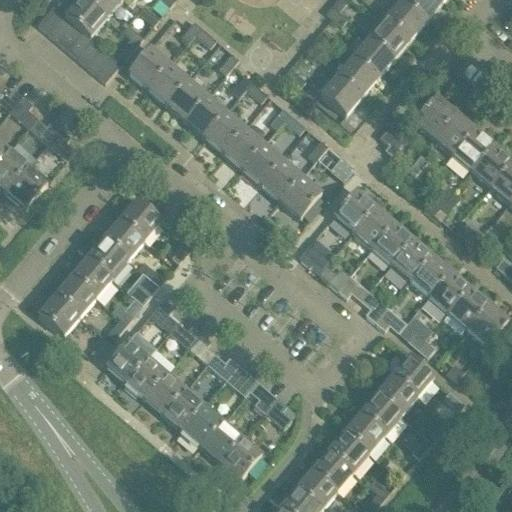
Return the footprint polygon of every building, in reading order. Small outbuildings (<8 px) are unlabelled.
[(83,0),(81,2),(107,24),(123,5),(116,0),(83,0)] [(155,0),(170,12),(176,5),(169,0),(155,0)] [(341,0),(332,11),(339,17),(352,2),(349,0),(341,0)] [(404,0),(400,5),(425,27),(442,8),(432,0),(404,0)] [(90,44),(107,24),(81,2),(65,22),(72,28),(82,36),(90,44)] [(409,46),(425,27),(400,5),(384,24),(409,46)] [(46,38),(62,19),(52,11),(37,30),(46,38)] [(154,31),(160,24),(144,11),(138,18),(154,31)] [(347,25),(339,17),(332,11),(325,19),(341,32),(347,25)] [(72,28),(65,22),(62,19),(46,38),(56,46),(72,28)] [(394,64),(409,46),(384,24),(369,43),(394,64)] [(196,40),(202,33),(194,26),(181,42),(188,48),(196,40)] [(66,55),(82,36),(72,28),(56,46),(66,55)] [(130,44),(137,50),(143,43),(128,30),(122,37),(130,44)] [(202,33),(196,40),(210,52),(216,45),(202,33)] [(82,36),(66,55),(76,63),(91,45),(90,44),(82,36)] [(313,60),(326,45),(319,39),(306,54),(313,60)] [(352,62),(378,83),(394,64),(369,43),(352,62)] [(125,65),(137,50),(130,44),(118,59),(125,65)] [(85,72),(101,53),(91,45),(76,63),(85,72)] [(95,80),(111,61),(101,53),(85,72),(95,80)] [(148,96),(170,70),(150,53),(128,79),(148,96)] [(226,81),(233,72),(239,65),(232,59),(218,74),(225,80),(226,81)] [(111,61),(95,80),(105,88),(121,70),(111,61)] [(362,102),(378,83),(352,62),(336,81),(362,102)] [(167,112),(189,86),(170,70),(148,96),(167,112)] [(299,94),(305,87),(289,74),(283,81),(299,94)] [(345,122),(362,102),(336,81),(320,100),(345,122)] [(246,95),(252,88),(245,82),(232,97),(239,103),(246,95)] [(189,86),(167,112),(186,128),(207,102),(189,86)] [(252,88),(246,95),(261,108),(267,101),(252,88)] [(0,90),(0,107),(1,108),(9,98),(0,90)] [(207,102),(186,128),(205,144),(226,118),(207,102)] [(433,144),(454,118),(435,102),(414,128),(433,144)] [(37,123),(38,123),(28,114),(19,124),(29,132),(37,123)] [(284,127),(290,120),(282,114),(269,129),(277,135),(284,127)] [(224,160),(245,134),(226,118),(205,144),(224,160)] [(452,160),(473,134),(454,118),(433,144),(452,160)] [(290,120),(284,127),(299,140),(305,133),(290,120)] [(29,133),(48,149),(61,134),(50,125),(46,131),(37,123),(29,132),(29,133)] [(388,151),(397,141),(388,133),(379,143),(388,151)] [(245,134),(224,160),(243,176),(264,151),(245,134)] [(470,176),(492,150),(473,134),(452,160),(470,176)] [(397,141),(388,151),(384,156),(391,162),(404,147),(397,141)] [(321,159),(328,152),(321,146),(307,161),(314,167),(321,159)] [(68,165),(76,155),(66,147),(57,157),(68,165)] [(0,166),(9,156),(0,148),(0,166)] [(489,192),(511,167),(492,150),(470,176),(489,192)] [(261,192),(283,167),(264,151),(243,176),(261,192)] [(328,152),(321,159),(337,172),(343,165),(328,152)] [(0,192),(6,197),(28,172),(9,156),(0,166),(0,192)] [(414,181),(427,166),(420,160),(407,175),(414,181)] [(283,167),(261,192),(280,208),(301,183),(283,167)] [(509,208),(511,204),(511,167),(489,192),(509,208)] [(28,172),(6,197),(26,214),(48,189),(28,172)] [(301,183),(280,208),(300,225),(321,199),(301,183)] [(353,238),(374,213),(355,196),(333,221),(353,238)] [(438,213),(439,214),(446,220),(459,204),(452,198),(445,206),(438,213)] [(445,206),(437,200),(426,213),(433,220),(439,214),(438,213),(445,206)] [(119,225),(144,246),(160,227),(135,206),(119,225)] [(372,255),(393,229),(374,213),(353,238),(372,255)] [(128,265),(144,246),(119,225),(103,244),(128,265)] [(477,246),(483,239),(467,226),(461,233),(477,246)] [(391,271),(412,245),(393,229),(372,255),(391,271)] [(490,230),(483,239),(477,246),(484,252),(497,237),(490,230)] [(112,284),(128,265),(103,244),(87,263),(112,284)] [(409,287),(431,261),(412,245),(391,271),(409,287)] [(178,268),(191,253),(184,247),(171,263),(178,268)] [(308,271),(317,261),(321,256),(311,248),(298,262),(308,271)] [(318,279),(326,269),(317,261),(308,271),(318,279)] [(429,303),(450,278),(431,261),(409,287),(429,303)] [(96,303),(112,284),(87,263),(71,281),(96,303)] [(510,284),(511,284),(511,282),(511,271),(502,263),(495,271),(510,284)] [(328,288),(336,278),(326,269),(318,279),(328,288)] [(151,286),(158,292),(164,284),(149,271),(143,278),(151,286)] [(336,278),(328,288),(337,296),(350,281),(341,273),(336,278)] [(447,319),(469,294),(450,278),(429,303),(447,319)] [(80,322),(96,303),(71,281),(55,300),(80,322)] [(351,298),(361,306),(369,297),(350,281),(337,296),(346,304),(351,298)] [(137,292),(131,300),(143,310),(149,302),(137,292)] [(466,335),(487,310),(469,294),(447,319),(466,335)] [(370,314),(378,305),(369,297),(361,306),(370,314)] [(63,342),(80,322),(55,300),(38,320),(63,342)] [(378,305),(370,314),(365,319),(374,328),(387,312),(378,305)] [(159,329),(169,337),(178,327),(168,319),(172,314),(163,306),(162,306),(150,321),(159,329)] [(120,323),(127,329),(133,322),(117,309),(111,316),(120,323)] [(487,310),(466,335),(486,352),(507,326),(487,310)] [(388,330),(397,320),(387,312),(374,328),(384,336),(388,330)] [(397,320),(388,330),(398,338),(406,329),(397,320)] [(114,344),(127,329),(120,323),(107,338),(114,344)] [(179,346),(188,353),(200,338),(192,330),(187,336),(178,327),(169,337),(179,346)] [(417,354),(425,344),(416,337),(408,347),(417,354)] [(197,361),(206,369),(215,359),(205,351),(210,346),(200,338),(188,353),(197,361)] [(98,363),(110,349),(103,343),(91,357),(98,363)] [(425,344),(417,354),(427,363),(435,353),(425,344)] [(126,389),(147,364),(127,347),(106,373),(126,389)] [(215,359),(206,369),(216,378),(225,368),(224,367),(215,359)] [(392,381),(417,403),(434,383),(408,362),(392,381)] [(144,405),(165,380),(147,364),(126,389),(144,405)] [(455,387),(464,377),(454,369),(446,379),(455,387)] [(249,396),(257,386),(247,378),(239,388),(249,396)] [(163,421),(184,396),(165,380),(144,405),(163,421)] [(401,422),(417,403),(392,381),(375,400),(401,422)] [(253,410),(263,418),(276,402),(257,386),(249,396),(258,404),(253,410)] [(182,437),(203,412),(184,396),(163,421),(182,437)] [(459,417),(465,410),(449,397),(443,404),(459,417)] [(385,441),(401,422),(375,400),(359,419),(385,441)] [(282,435),(291,424),(282,416),(286,411),(276,402),(263,418),(282,435)] [(201,453),(222,428),(203,412),(182,437),(201,453)] [(264,431),(269,424),(263,419),(258,426),(264,431)] [(369,459),(385,441),(359,419),(344,437),(369,459)] [(435,445),(449,429),(441,423),(428,438),(435,445)] [(220,469),(241,444),(222,428),(201,453),(220,469)] [(353,479),(369,459),(344,437),(328,456),(353,479)] [(419,464),(433,448),(425,442),(412,458),(419,464)] [(241,444),(220,469),(240,486),(261,460),(241,444)] [(337,497),(353,479),(328,456),(311,475),(318,481),(337,497)] [(400,486),(407,479),(391,466),(385,473),(400,486)] [(315,511),(324,511),(337,497),(318,481),(311,475),(295,495),(315,511)] [(374,484),(368,492),(376,499),(384,505),(390,498),(374,484)] [(315,511),(295,495),(280,511),(315,511)] [(377,511),(384,505),(376,499),(364,511),(377,511)]
